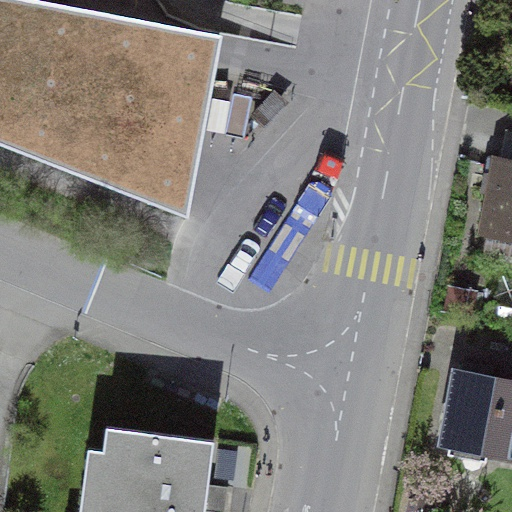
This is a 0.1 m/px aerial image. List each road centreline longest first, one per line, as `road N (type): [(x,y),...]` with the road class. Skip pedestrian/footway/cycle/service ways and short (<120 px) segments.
road 1 (residential): [(419,0),(347,379)]
road 2 (residential): [(347,379),(230,342),(0,250)]
road 3 (track): [(230,236),(0,157)]
road 4 (residential): [(347,379),(320,511)]
